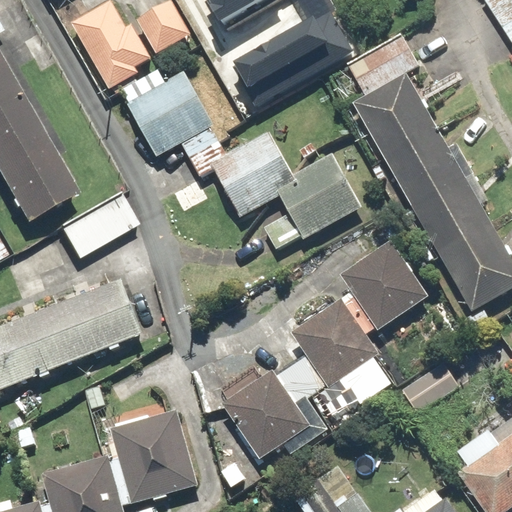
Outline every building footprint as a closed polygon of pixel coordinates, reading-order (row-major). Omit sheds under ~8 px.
[(209,5),(225,33),(281,0),(210,0),(212,3),(209,5)] [(511,0),(485,0),(511,42),(511,0)] [(141,20),(162,59),(197,41),(176,2),(141,20)] [(110,9),(76,28),(113,93),(147,73),(110,9)] [(240,83),(255,108),(353,50),(329,11),(316,19),(313,14),(233,61),(245,81),(240,83)] [(0,185),(22,225),(80,193),(0,48),(0,185)] [(336,159),(294,181),(273,135),(227,157),(213,128),(215,127),(186,73),(130,103),(160,157),(186,143),(202,177),(216,171),(241,222),(287,200),(309,240),(364,211),(336,159)] [(511,260),(409,81),(358,110),(472,309),(511,286),(511,260)] [(60,228),(80,261),(140,226),(121,193),(60,228)] [(379,353),(369,337),(381,328),(387,336),(434,303),(392,245),(345,278),(360,299),(350,307),(346,301),(294,332),(303,346),(269,374),(222,407),(262,463),(309,430),(290,403),(322,377),(326,385),(379,353)] [(0,332),(0,396),(144,340),(122,284),(0,332)] [(403,390),(421,419),(464,392),(446,362),(403,390)] [(48,477),(53,503),(27,509),(16,511),(126,511),(125,506),(132,503),(132,505),(201,484),(179,411),(110,431),(119,462),(115,463),(115,462),(48,477)] [(511,511),(511,442),(466,477),(492,511),(511,511)] [(341,511),(340,510),(320,480),(293,498),(303,511),(341,511)] [(340,510),(341,511),(373,511),(362,495),(340,510)] [(457,511),(451,503),(436,511),(457,511)]
